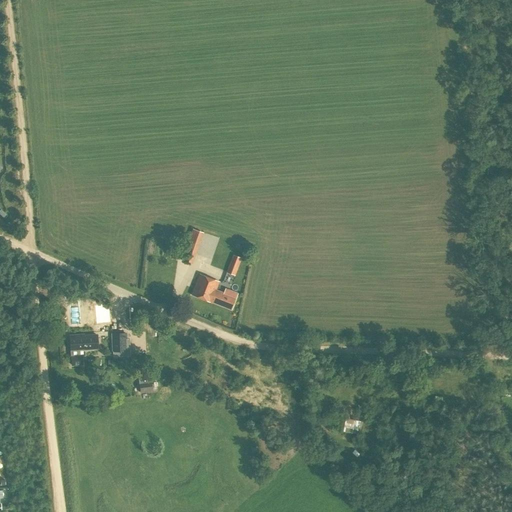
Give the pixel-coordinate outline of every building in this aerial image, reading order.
[(212,221),(215,214),(209,212),(206,219),(212,221)] [(201,238),(210,238),(210,221),(198,221),(197,248),(201,248),(201,238)] [(178,258),(180,247),(174,246),(172,256),(178,258)] [(192,263),(196,252),(188,249),(184,261),(192,263)] [(235,275),(242,258),(233,255),(226,272),(235,275)] [(211,302),(216,289),(219,281),(199,274),(191,295),(211,302)] [(216,289),(211,302),(230,310),(237,293),(225,288),(224,292),(216,289)] [(75,327),(86,326),(85,307),(74,307),(75,327)] [(112,352),(121,352),(121,333),(111,333),(112,352)] [(84,336),(84,335),(69,336),(70,355),(67,356),(68,366),(83,365),(83,355),(79,355),(79,350),(98,348),(98,335),(84,336)] [(140,393),(153,391),(151,381),(139,383),(140,393)] [(353,434),(356,420),(346,418),(343,432),(353,434)]
